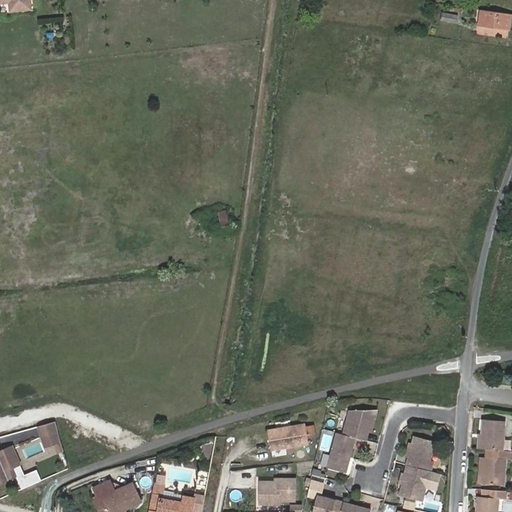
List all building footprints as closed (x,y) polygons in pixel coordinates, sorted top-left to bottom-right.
[(0,0),(0,1),(8,1),(9,10),(30,7),(29,0),(0,0)] [(510,29),(511,17),(511,13),(482,9),(479,25),(510,29)] [(442,12),(441,20),(457,22),(458,15),(442,12)] [(239,208),(236,227),(245,226),(244,207),(239,208)] [(228,228),(236,227),(239,208),(226,210),(228,228)] [(218,214),(210,215),(211,220),(202,221),(205,232),(220,230),(218,214)] [(350,411),(344,435),(356,438),(367,441),(369,431),(372,432),(378,409),(350,411)] [(481,416),(478,446),(486,447),(501,448),(503,418),(481,416)] [(55,419),(36,424),(41,437),(51,434),(54,444),(62,442),(55,419)] [(306,424),(268,431),(270,450),(309,444),(306,424)] [(344,435),(337,433),(328,468),(347,473),(356,438),(344,435)] [(51,434),(41,437),(45,447),(54,444),(51,434)] [(435,442),(414,436),(407,465),(430,471),(433,462),(430,462),(435,442)] [(0,448),(0,457),(1,460),(8,457),(15,473),(17,472),(13,464),(20,461),(12,443),(0,448)] [(486,447),(486,453),(484,486),(503,488),(505,455),(511,455),(511,448),(501,448),(486,447)] [(0,457),(0,480),(9,477),(8,476),(15,473),(8,457),(1,460),(0,457)] [(422,501),(430,471),(407,465),(399,495),(422,501)] [(278,482),(262,482),(261,504),(280,505),(281,501),(297,502),(298,480),(282,480),(282,482),(278,482)] [(98,505),(101,511),(125,511),(139,505),(130,488),(113,496),(109,490),(91,499),(95,507),(98,505)] [(202,511),(204,501),(196,500),(184,497),(183,502),(163,499),(164,496),(154,494),(150,511),(202,511)] [(504,495),(488,494),(487,505),(476,504),(475,511),(495,511),(496,507),(503,507),(504,495)] [(340,511),(344,502),(317,495),(312,511),(340,511)] [(370,511),(371,509),(344,502),(340,511),(370,511)]
